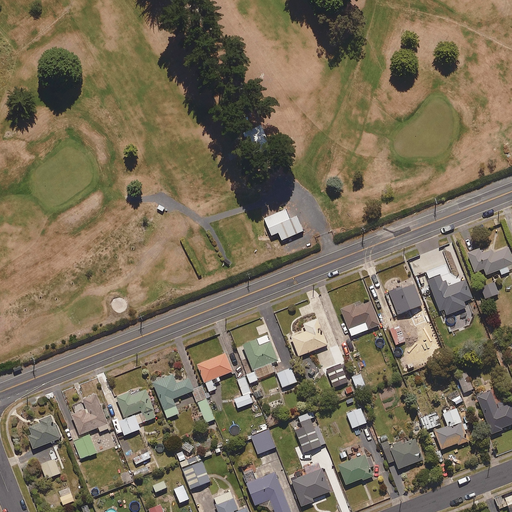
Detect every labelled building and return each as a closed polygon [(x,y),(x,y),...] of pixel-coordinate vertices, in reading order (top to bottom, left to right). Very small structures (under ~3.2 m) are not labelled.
[(259,126),(242,135),(253,156),(265,150),(263,146),(269,143),(259,126)] [(280,241),(303,232),(296,217),(288,220),(285,211),(263,220),(270,236),(277,233),(280,241)] [(499,270),(501,275),(508,272),(508,270),(511,268),(511,265),(511,266),(511,265),(511,259),(507,246),(492,252),(491,249),(480,253),(478,250),(466,254),(474,273),(483,269),(486,275),(499,270)] [(426,280),(442,322),(449,319),(447,316),(465,308),(463,302),(471,299),(464,281),(449,274),(445,265),(425,273),(428,279),(426,280)] [(484,299),(497,294),(490,276),(477,281),(484,299)] [(422,306),(412,279),(387,289),(397,316),(422,306)] [(350,337),(379,326),(370,302),(359,306),(358,303),(340,310),(350,337)] [(406,315),(395,320),(399,328),(409,323),(406,315)] [(296,358),(327,345),(317,318),(300,325),(303,332),(288,338),(296,358)] [(395,346),(404,341),(397,326),(388,331),(395,346)] [(254,370),(247,373),(251,383),(258,380),(258,379),(276,372),(272,364),(279,361),(269,335),(244,345),(254,370)] [(452,357),(448,344),(440,346),(444,359),(452,357)] [(334,366),(345,361),(338,345),(327,349),(334,366)] [(217,378),(235,371),(228,353),(198,365),(209,392),(216,389),(214,384),(219,382),(217,378)] [(298,382),(292,367),(277,373),(283,387),(298,382)] [(174,399),(193,391),(195,390),(190,378),(178,383),(174,373),(153,381),(168,418),(180,413),(174,399)] [(472,390),(465,373),(455,376),(462,394),(472,390)] [(365,389),(360,374),(351,378),(357,392),(365,389)] [(252,393),(246,377),(237,380),(243,396),(235,399),(239,408),(253,403),(250,394),(252,393)] [(355,391),(351,385),(343,389),(346,395),(355,391)] [(204,387),(195,390),(193,391),(207,425),(216,421),(207,398),(209,398),(204,387)] [(139,424),(157,417),(147,390),(141,392),(139,389),(131,392),(117,397),(126,419),(119,421),(125,435),(141,429),(139,424)] [(511,409),(509,403),(496,409),(488,391),(474,397),(490,435),(502,430),(501,429),(511,424),(511,409)] [(110,428),(97,394),(84,399),(72,404),(76,413),(73,414),(81,435),(98,428),(100,432),(110,428)] [(463,402),(459,395),(451,400),(454,407),(463,402)] [(351,429),(366,424),(360,409),(346,414),(351,429)] [(468,441),(455,409),(441,414),(446,426),(433,432),(441,450),(455,444),(456,446),(468,441)] [(440,425),(434,413),(420,419),(425,431),(440,425)] [(63,438),(58,424),(55,425),(52,416),(40,420),(41,423),(30,427),(33,434),(29,436),(34,449),(63,438)] [(305,453),(323,446),(313,423),(295,430),(305,453)] [(277,446),(269,428),(251,436),(259,454),(277,446)] [(81,459),(97,452),(90,434),(74,441),(81,459)] [(397,470),(423,460),(415,440),(408,443),(406,440),(388,446),(387,442),(381,445),(386,461),(393,459),(397,470)] [(324,445),(302,456),(308,469),(322,463),(324,468),(333,463),(324,445)] [(149,451),(133,459),(136,465),(152,457),(149,451)] [(184,451),(176,454),(180,462),(187,459),(184,451)] [(370,457),(366,459),(364,454),(337,465),(345,486),(361,479),(362,482),(373,477),(369,469),(374,467),(370,457)] [(211,482),(200,455),(180,463),(191,490),(211,482)] [(47,479),(61,473),(55,458),(40,464),(47,479)] [(275,511),(291,511),(277,473),(259,479),(255,468),(244,473),(257,507),(271,501),(275,511)] [(314,501),(313,499),(333,490),(322,468),(291,483),(302,507),(314,501)] [(219,511),(249,511),(247,507),(239,511),(231,491),(225,493),(214,498),(219,511)] [(75,501),(72,493),(60,497),(64,505),(75,501)] [(202,511),(207,511),(203,500),(197,502),(199,511),(202,511)]
